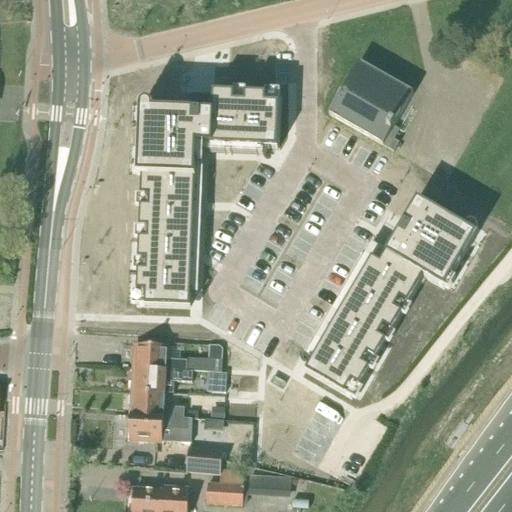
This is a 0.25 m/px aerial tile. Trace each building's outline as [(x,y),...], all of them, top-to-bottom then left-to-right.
[(383,148),(412,95),(359,65),(329,119),(383,148)] [(141,105),(139,112),(135,176),(139,177),(139,195),(134,195),(134,207),(139,207),(138,225),(133,225),(133,238),(138,238),(137,260),(132,259),(131,272),(136,272),(136,292),(131,292),(130,305),(189,309),(194,147),(275,150),(277,92),(264,92),(264,96),(244,95),(244,94),(244,90),(232,90),(232,95),(189,94),(188,113),(152,110),(151,107),(148,104),(146,104),(141,105)] [(316,208),(333,177),(311,165),(294,196),(316,208)] [(464,230),(415,201),(378,265),(370,260),(303,372),(354,402),(361,390),(357,388),(367,370),(371,372),(376,363),(373,360),(383,342),(387,345),(394,334),(390,333),(400,315),(403,317),(409,308),(406,305),(421,279),(447,293),(453,282),(450,279),(474,236),(475,234),(475,231),(475,229),(473,227),(470,226),(467,226),(464,230)] [(208,361),(222,362),(222,350),(220,347),(209,346),(208,361)] [(186,360),(186,363),(167,362),(168,349),(136,347),(135,370),(193,373),(221,375),(222,362),(208,361),(186,360)] [(134,395),(165,397),(165,396),(173,396),(174,384),(192,385),(193,373),(135,370),(134,395)] [(225,395),(226,376),(207,375),(207,395),(225,395)] [(133,418),(188,420),(205,421),(206,411),(165,409),(165,397),(134,395),(133,418)] [(131,418),(130,442),(163,444),(164,431),(188,432),(188,420),(133,418),(131,418)] [(223,423),(205,422),(205,431),(223,432),(223,423)] [(190,453),(187,476),(220,479),(222,456),(190,453)] [(250,479),(249,498),(292,501),(293,481),(250,479)] [(243,507),(244,487),(208,485),(207,505),(243,507)] [(134,511),(186,511),(188,492),(163,491),(162,495),(135,493),(134,511)]
